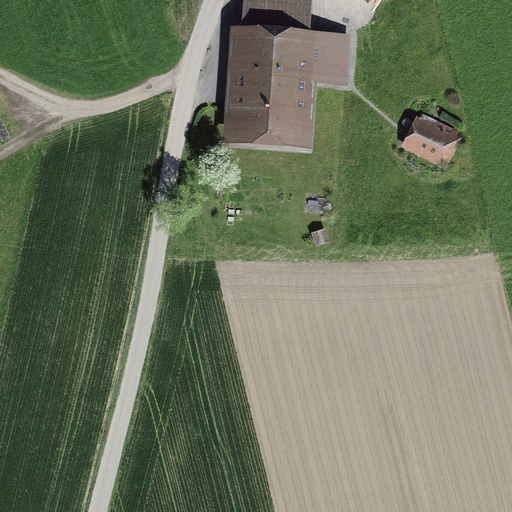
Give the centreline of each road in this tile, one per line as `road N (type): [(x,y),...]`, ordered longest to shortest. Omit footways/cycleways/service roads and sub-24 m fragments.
road 1 (unclassified): [(97,511),(146,312),(187,74),(212,0)]
road 2 (track): [(0,75),(75,108),(110,104),(187,74)]
